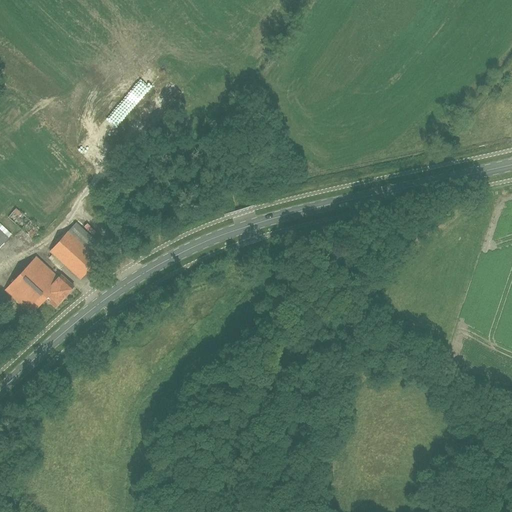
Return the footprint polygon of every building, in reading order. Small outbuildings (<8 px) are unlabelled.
[(137,76),(150,55),(142,51),(129,72),(137,76)] [(146,67),(137,79),(144,84),(153,73),(146,67)] [(0,210),(2,212),(9,204),(0,195),(0,210)] [(15,204),(6,213),(15,222),(24,213),(15,204)] [(35,237),(43,227),(29,217),(21,227),(35,237)] [(80,279),(95,263),(110,245),(100,236),(96,241),(76,223),(65,235),(50,252),(48,250),(43,255),(59,270),(65,264),(80,279)] [(0,229),(0,246),(8,237),(0,229)] [(55,306),(73,286),(61,275),(58,277),(36,256),(4,290),(31,314),(46,298),(55,306)]
